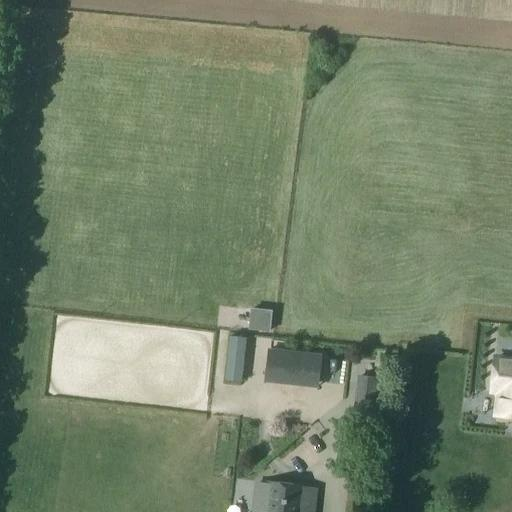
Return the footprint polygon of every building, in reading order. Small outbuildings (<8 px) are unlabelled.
[(254,423),(267,341),(233,335),(220,417),(254,423)] [(318,384),(320,357),(268,352),(265,378),(318,384)] [(511,368),(493,366),(490,393),(497,393),(495,416),(511,418),(511,368)] [(356,401),(378,403),(380,379),(358,377),(356,401)] [(305,490),(305,488),(265,484),(262,511),(312,511),(315,491),(305,490)]
